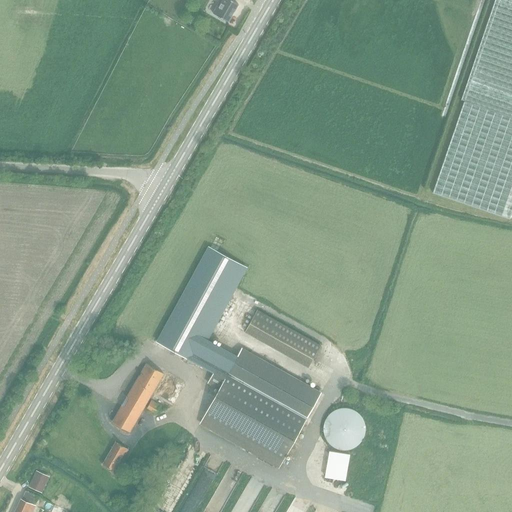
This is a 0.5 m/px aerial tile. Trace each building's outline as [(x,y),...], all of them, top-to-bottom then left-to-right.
[(217,6),(212,13),(228,22),(238,4),(230,0),(222,0),(219,7),(217,6)] [(511,0),(495,0),(462,100),(464,101),(433,190),(510,217),(511,211),(511,0)] [(209,247),(157,342),(194,362),(194,361),(214,371),(208,381),(219,388),(200,421),(280,466),(304,423),(321,393),(241,349),(236,358),(205,342),(246,267),(209,247)] [(257,310),(247,326),(311,362),(320,345),(257,310)] [(130,431),(164,373),(147,363),(113,422),(130,431)] [(156,413),(163,401),(154,396),(147,408),(156,413)] [(370,435),(371,431),(370,427),(369,422),(367,418),(364,414),(361,411),(357,409),(352,407),(347,407),(342,407),(339,408),(334,411),(330,414),(327,418),(325,421),(324,425),(323,430),(323,434),(325,439),(327,444),(330,447),(334,451),(338,453),(341,454),(346,455),(349,455),(352,454),(356,453),(360,451),(363,448),(367,444),(369,440),(370,435)] [(127,452),(128,449),(116,441),(103,464),(113,470),(124,451),(127,452)] [(31,511),(35,505),(39,496),(25,490),(14,511),(31,511)]
